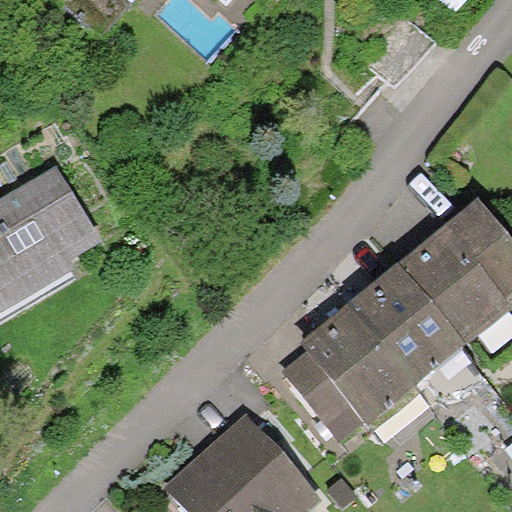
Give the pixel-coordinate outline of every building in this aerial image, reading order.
[(66,0),(60,7),(94,38),(128,0),(66,0)] [(404,15),(363,58),(397,90),(437,47),(404,15)] [(97,245),(55,173),(0,204),(0,321),(85,273),(75,257),(97,245)] [(511,245),(473,201),(301,349),(305,354),(361,420),(371,432),(511,310),(511,304),(507,299),(511,294),(511,245)] [(361,420),(305,354),(282,372),(338,439),(361,420)] [(309,511),(323,501),(250,420),(168,493),(185,511),(309,511)]
